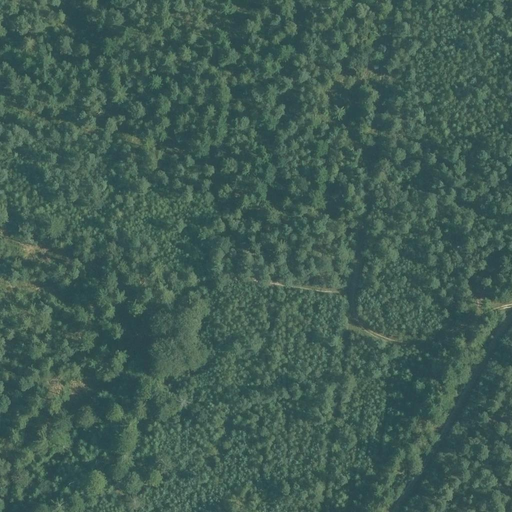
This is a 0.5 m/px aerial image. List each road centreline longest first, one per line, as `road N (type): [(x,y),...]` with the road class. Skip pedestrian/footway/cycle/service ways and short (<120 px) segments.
road 1 (track): [(323,511),(392,0)]
road 2 (track): [(511,317),(397,511)]
road 3 (track): [(511,305),(418,346),(377,339),(349,314)]
